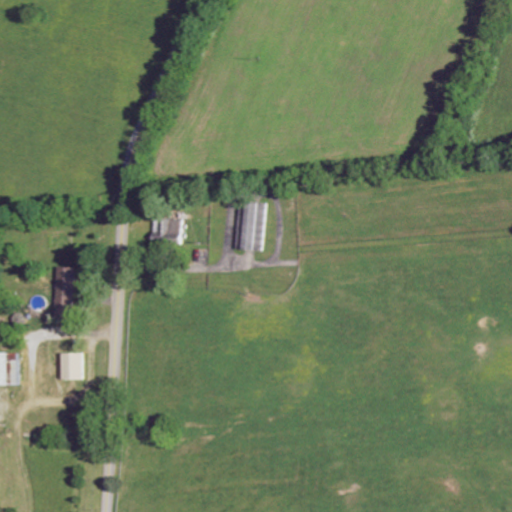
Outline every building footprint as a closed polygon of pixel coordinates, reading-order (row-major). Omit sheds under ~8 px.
[(267,251),(269,204),(242,202),(240,250),(267,251)] [(188,220),(159,220),(159,241),(188,242),(188,220)] [(59,319),(77,320),(80,268),(62,268),(59,319)] [(0,386),(25,387),(24,354),(0,354),(0,386)] [(87,381),(87,354),(66,354),(66,381),(87,381)]
